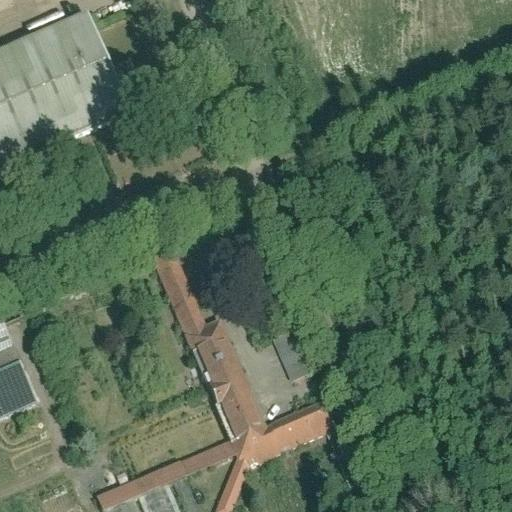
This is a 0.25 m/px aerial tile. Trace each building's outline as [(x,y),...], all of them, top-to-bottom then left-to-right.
[(0,175),(130,120),(87,20),(0,57),(0,175)] [(161,268),(198,358),(233,341),(226,318),(210,327),(185,260),(161,268)] [(6,325),(0,327),(0,375),(19,367),(24,365),(6,325)] [(295,333),(274,342),(293,386),(314,376),(295,333)] [(233,341),(198,358),(232,442),(241,463),(218,511),(236,511),(256,468),(339,434),(327,408),(271,429),(233,341)] [(0,424),(37,408),(19,367),(0,375),(0,424)] [(112,511),(174,488),(241,463),(232,442),(101,498),(106,511),(112,511)] [(184,511),(174,488),(112,511),(184,511)]
